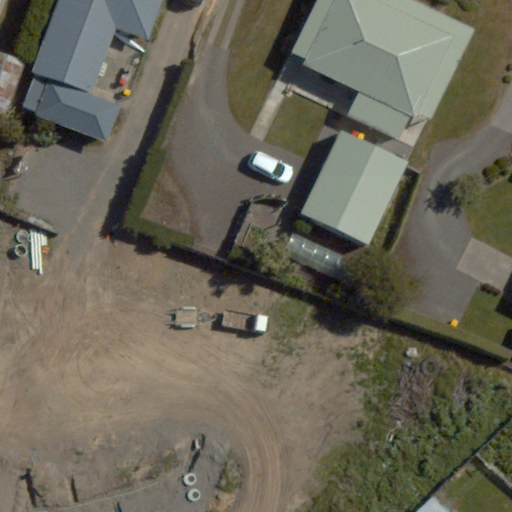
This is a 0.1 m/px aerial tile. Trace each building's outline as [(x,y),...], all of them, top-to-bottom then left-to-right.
[(0,0),(0,60),(20,2),(12,0),(0,0)] [(167,24),(95,0),(58,0),(10,141),(83,165),(107,97),(139,107),(167,24)] [(464,101),(308,42),(272,139),(335,163),(282,301),(375,336),(464,101)] [(511,328),(498,359),(511,365),(511,328)] [(454,511),(430,489),(408,511),(454,511)]
